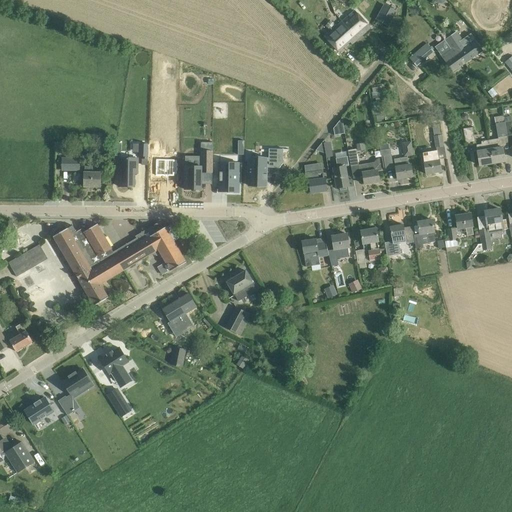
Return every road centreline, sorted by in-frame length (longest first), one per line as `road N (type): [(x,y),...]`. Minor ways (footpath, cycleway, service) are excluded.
road 1 (unclassified): [(0,391),(265,225)]
road 2 (unclassified): [(265,225),(248,213),(0,210)]
road 3 (unclassified): [(265,225),(511,183)]
